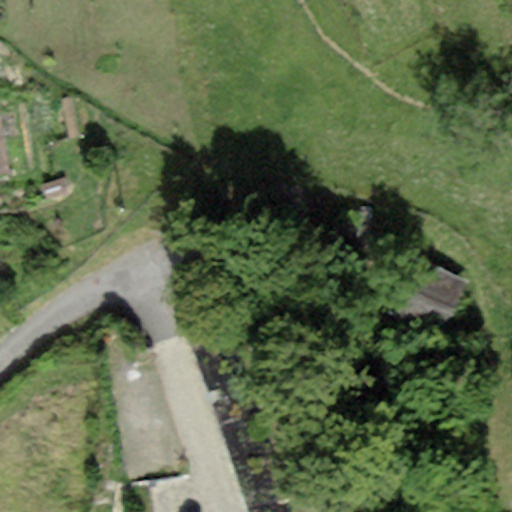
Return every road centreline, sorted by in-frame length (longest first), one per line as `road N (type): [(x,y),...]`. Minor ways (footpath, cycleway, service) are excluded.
road 1 (unclassified): [(292,293),(240,264),(182,255),(80,299),(0,365)]
road 2 (track): [(421,511),(322,332),(292,293)]
